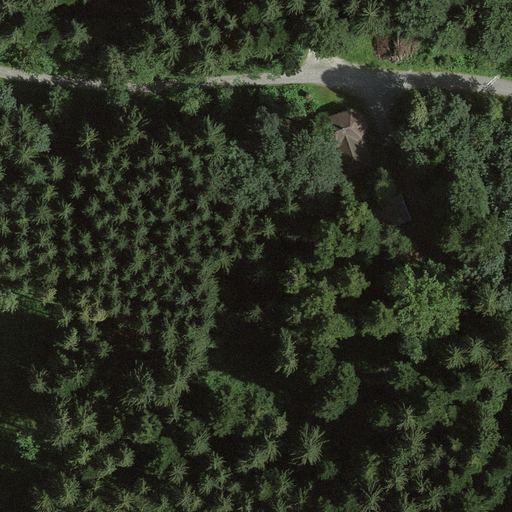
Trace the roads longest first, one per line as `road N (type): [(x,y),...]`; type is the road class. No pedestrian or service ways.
road 1 (track): [(373,80),(438,253),(441,305),(335,463),(292,511)]
road 2 (track): [(0,73),(104,87),(333,74)]
road 3 (track): [(511,82),(333,74)]
